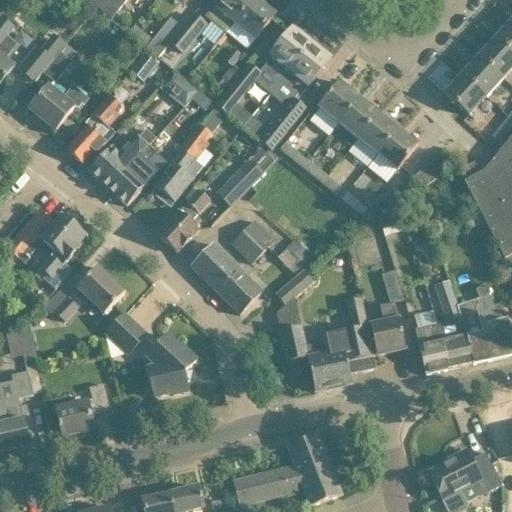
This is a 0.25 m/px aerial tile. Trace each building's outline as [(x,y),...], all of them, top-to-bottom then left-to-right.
[(92,0),(91,3),(101,11),(110,0),(92,0)] [(110,0),(101,11),(112,20),(128,0),(110,0)] [(219,0),(213,8),(205,19),(225,35),(234,25),(235,25),(255,1),(254,0),(219,0)] [(255,1),(235,25),(256,42),(276,17),(255,1)] [(183,30),(170,45),(182,55),(183,57),(207,27),(194,16),(182,30),(183,30)] [(114,19),(111,23),(128,37),(132,33),(131,32),(114,19)] [(16,46),(5,37),(11,29),(0,20),(0,85),(14,67),(5,60),(16,46)] [(157,60),(158,60),(183,30),(182,30),(175,23),(170,20),(153,42),(135,27),(131,32),(132,33),(128,37),(145,51),(147,49),(158,58),(157,60)] [(511,24),(496,41),(511,55),(511,24)] [(250,66),(242,77),(229,92),(216,107),(227,116),(243,97),(254,83),(271,97),(314,43),(304,35),(301,38),(293,31),(280,46),(271,58),(272,59),(259,74),(250,66)] [(480,60),(503,81),(511,70),(511,55),(496,41),(480,60)] [(325,52),(314,43),(271,97),(288,111),(261,145),(271,153),(305,111),(296,104),(309,88),(318,78),(331,62),(322,55),(325,52)] [(78,56),(66,47),(43,75),(55,85),(78,56)] [(38,48),(18,71),(32,83),(41,73),(52,60),(41,50),(38,48)] [(233,50),(224,61),(232,68),(242,57),(233,50)] [(145,54),(129,73),(143,84),(159,64),(145,54)] [(463,78),(486,99),(503,81),(480,60),(463,78)] [(221,85),(229,92),(242,77),(232,69),(223,81),(223,82),(221,85)] [(173,73),(159,90),(184,110),(191,101),(197,93),(173,73)] [(469,118),(486,99),(463,78),(446,97),(460,110),(469,118)] [(359,100),(339,85),(318,111),(338,126),(359,100)] [(55,133),(62,125),(73,112),(77,115),(89,101),(72,87),(61,100),(47,89),(28,111),(55,133)] [(197,93),(191,101),(204,112),(211,105),(197,93)] [(122,114),(108,98),(80,130),(81,131),(76,137),(63,152),(80,166),(91,154),(95,157),(106,145),(106,144),(115,135),(109,129),(120,117),(119,116),(122,114)] [(378,116),(359,100),(338,126),(357,142),(378,116)] [(157,190),(151,197),(163,206),(168,200),(170,197),(175,201),(202,169),(195,163),(200,157),(204,152),(209,146),(205,143),(211,136),(227,117),(217,109),(201,128),(152,186),(156,189),(157,190)] [(378,116),(357,142),(377,158),(398,131),(378,116)] [(511,123),(508,119),(491,140),(498,145),(511,128),(511,123)] [(370,166),(367,170),(386,186),(396,173),(397,173),(418,147),(398,131),(377,158),(370,166)] [(464,170),(459,173),(469,190),(504,261),(511,257),(511,138),(498,156),(486,172),(481,174),(475,164),(464,170)] [(110,148),(88,172),(108,191),(147,147),(139,140),(121,159),(110,148)] [(279,152),(303,170),(308,164),(285,145),(279,152)] [(147,147),(108,191),(126,208),(148,185),(167,166),(147,147)] [(263,177),(262,176),(274,164),(261,151),(249,163),(248,163),(216,195),(231,210),(263,177)] [(308,164),(303,170),(323,186),(328,179),(315,169),(308,164)] [(412,179),(418,193),(440,177),(430,164),(412,179)] [(328,179),(323,186),(342,202),(347,195),(334,184),(328,179)] [(347,195),(342,202),(361,217),(364,219),(371,213),(359,204),(364,199),(352,189),(347,195)] [(197,192),(156,236),(156,237),(176,255),(197,232),(189,224),(209,203),(197,192)] [(407,223),(397,193),(376,211),(382,231),(407,223)] [(40,211),(6,250),(24,265),(36,250),(31,245),(52,221),(40,211)] [(478,212),(464,219),(469,230),(483,224),(478,212)] [(39,273),(35,277),(42,284),(44,282),(55,292),(72,273),(64,266),(80,248),(76,245),(84,236),(74,228),(75,225),(69,220),(66,221),(62,217),(41,241),(56,254),(52,258),(50,257),(38,272),(39,273)] [(231,246),(252,266),(275,243),(254,223),(231,246)] [(287,250),(277,259),(296,278),(297,280),(304,274),(316,264),(296,242),(287,250)] [(212,245),(189,269),(239,317),(262,293),(212,245)] [(78,291),(69,299),(57,314),(67,323),(88,300),(106,316),(125,295),(97,270),(78,291)] [(296,278),(275,296),(285,308),(294,301),(313,285),(304,274),(297,280),(296,278)] [(449,284),(435,288),(448,324),(437,326),(442,344),(448,373),(473,367),(463,324),(457,308),(449,284)] [(402,296),(388,299),(390,306),(393,305),(404,303),(402,296)] [(463,324),(473,367),(511,358),(511,334),(496,297),(457,308),(463,324)] [(280,332),(278,332),(285,364),(306,359),(313,395),(350,387),(348,377),(374,371),(360,305),(359,301),(345,304),(346,309),(351,332),(335,336),(322,338),(326,355),(311,358),(310,354),(305,355),(300,328),(280,332)] [(393,305),(390,306),(379,308),(382,324),(369,327),(376,358),(404,352),(397,320),(397,321),(393,305)] [(425,378),(448,373),(442,344),(437,326),(433,313),(414,318),(418,331),(415,332),(421,360),(425,378)] [(147,337),(125,316),(107,334),(129,355),(147,337)] [(21,344),(27,366),(37,362),(28,324),(17,327),(18,334),(21,344)] [(18,334),(6,337),(9,347),(21,344),(18,334)] [(163,365),(147,369),(154,399),(172,395),(172,397),(188,393),(185,384),(190,383),(192,373),(189,370),(196,363),(181,349),(180,350),(166,338),(151,354),(163,365)] [(104,351),(94,354),(95,359),(101,362),(106,361),(104,351)] [(23,375),(12,377),(13,383),(14,384),(18,402),(34,398),(34,397),(28,373),(23,375)] [(13,383),(0,385),(0,454),(29,448),(28,446),(32,443),(30,435),(26,434),(23,421),(29,420),(26,408),(20,409),(19,406),(18,402),(14,384),(13,383)] [(53,413),(56,412),(62,439),(94,432),(90,415),(108,411),(103,387),(90,390),(93,402),(74,406),(73,403),(69,399),(50,403),(53,413)] [(342,497),(320,444),(317,437),(286,448),(294,468),(235,483),(241,508),(298,493),(295,481),(299,480),(311,508),(342,497)] [(452,463),(428,475),(446,511),(465,511),(467,505),(461,496),(484,485),(488,495),(501,488),(484,455),(470,462),(465,453),(451,461),(452,463)] [(170,496),(173,511),(194,511),(201,510),(201,511),(221,511),(220,503),(203,507),(199,489),(170,496)] [(159,498),(142,502),(144,511),(173,511),(170,496),(168,496),(166,494),(159,496),(159,498)]
